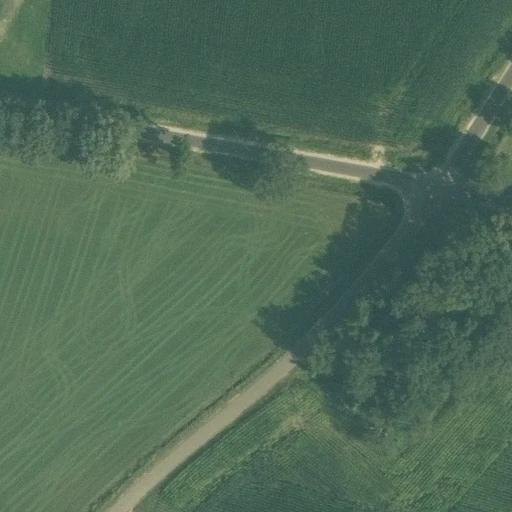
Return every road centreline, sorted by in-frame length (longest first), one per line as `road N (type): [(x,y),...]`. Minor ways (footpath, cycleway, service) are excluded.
road 1 (unclassified): [(116,511),(325,326),(442,185)]
road 2 (unclassified): [(442,185),(0,105)]
road 3 (unclassified): [(442,185),(511,75)]
